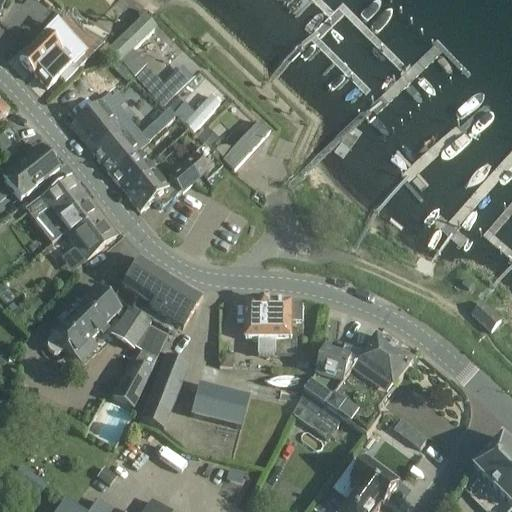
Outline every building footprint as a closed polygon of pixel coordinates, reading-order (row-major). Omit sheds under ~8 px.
[(0,0),(0,15),(0,14),(0,13),(8,0),(0,0)] [(47,91),(59,80),(64,85),(76,74),(75,72),(104,45),(82,33),(66,16),(18,62),(47,91)] [(144,19),(107,53),(119,66),(120,65),(134,80),(146,69),(132,54),(155,32),(144,19)] [(144,91),(156,80),(146,71),(135,81),(144,91)] [(147,93),(162,109),(192,80),(183,72),(171,83),(164,76),(147,93)] [(211,97),(183,125),(192,134),(220,107),(211,97)] [(110,176),(138,154),(127,139),(135,132),(110,101),(101,108),(99,105),(70,128),(110,176)] [(0,123),(10,114),(0,103),(0,123)] [(233,173),(270,136),(258,125),(222,162),(233,173)] [(195,137),(209,151),(219,141),(208,130),(205,132),(202,130),(195,137)] [(40,149),(3,180),(0,182),(0,199),(11,190),(21,202),(58,171),(40,149)] [(128,200),(141,190),(139,186),(142,184),(136,177),(149,167),(138,154),(110,176),(128,200)] [(161,212),(182,195),(183,196),(209,175),(198,161),(170,184),(164,177),(160,180),(149,167),(136,177),(142,184),(139,186),(141,190),(128,200),(140,214),(154,203),(161,212)] [(68,232),(75,227),(79,231),(100,215),(71,176),(55,188),(41,199),(42,200),(38,203),(41,207),(46,203),(68,232)] [(116,237),(100,215),(79,231),(75,227),(68,232),(71,236),(70,238),(88,261),(116,237)] [(182,332),(202,300),(139,260),(121,288),(151,308),(149,311),(182,332)] [(119,320),(124,314),(96,288),(74,312),(100,335),(102,337),(108,330),(106,328),(115,317),(119,320)] [(31,296),(18,309),(31,323),(45,310),(31,296)] [(246,342),(271,342),(292,343),(292,325),(303,325),(303,308),(292,308),(292,305),(246,305),(246,325),(246,342)] [(483,306),(473,317),(491,335),(501,325),(483,306)] [(111,338),(133,352),(150,325),(129,311),(111,338)] [(50,356),(54,358),(57,358),(61,356),(65,352),(75,361),(81,367),(98,350),(91,344),(100,335),(74,312),(50,339),(51,339),(48,344),(46,347),(46,350),(47,353),(50,356)] [(151,329),(140,352),(158,361),(169,337),(151,329)] [(358,431),(370,415),(375,409),(380,412),(414,364),(377,339),(366,356),(328,410),(358,431)] [(366,356),(346,350),(343,357),(326,352),(318,378),(306,394),(328,410),(366,356)] [(139,354),(115,398),(134,408),(158,364),(139,354)] [(220,355),(219,370),(234,371),(235,356),(220,355)] [(166,357),(140,423),(163,433),(190,366),(166,357)] [(191,418),(242,431),(250,400),(199,387),(191,418)] [(304,396),(292,417),(328,443),(341,423),(304,396)] [(395,433),(386,446),(419,469),(428,456),(418,449),(398,436),(395,433)] [(148,441),(137,456),(157,471),(169,456),(148,441)] [(503,511),(493,501),(499,494),(501,495),(511,481),(511,449),(504,441),(475,473),(476,474),(463,492),(483,511),(503,511)] [(354,466),(343,480),(382,509),(383,510),(400,488),(366,463),(361,471),(354,466)] [(96,480),(109,490),(117,480),(104,470),(96,480)] [(343,480),(335,492),(351,503),(344,511),(379,511),(382,509),(343,480)] [(493,501),(503,511),(511,511),(511,481),(501,495),(499,494),(493,501)] [(108,511),(96,503),(89,511),(162,511),(151,503),(144,511),(108,511)]
